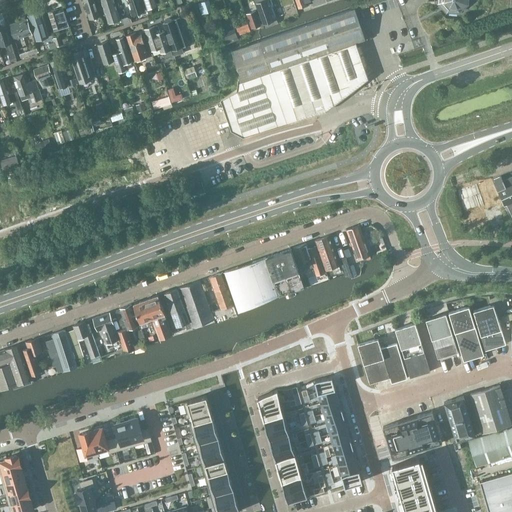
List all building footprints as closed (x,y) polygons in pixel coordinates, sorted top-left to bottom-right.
[(83,0),(89,19),(99,16),(94,0),(83,0)] [(100,0),(108,22),(120,18),(113,0),(100,0)] [(127,0),(132,15),(144,11),(140,0),(127,0)] [(143,0),(146,8),(158,4),(156,0),(143,0)] [(208,0),(207,0),(201,2),(205,14),(212,11),(208,0)] [(270,0),(264,0),(257,3),(264,24),(277,19),(270,0)] [(458,12),(467,4),(466,0),(440,0),(440,3),(442,3),(447,9),(447,11),(458,12)] [(64,7),(48,12),(54,31),(70,26),(64,7)] [(280,68),(316,56),(355,43),(365,39),(354,9),(231,51),(238,73),(239,94),(221,99),(231,131),(243,137),(297,120),(280,68)] [(36,40),(48,36),(40,10),(28,14),(36,40)] [(256,11),(246,14),(252,28),(261,25),(256,11)] [(19,37),(31,33),(27,19),(25,19),(23,17),(19,18),(19,21),(10,24),(14,39),(19,37)] [(164,23),(163,23),(173,51),(174,55),(183,52),(182,48),(189,45),(180,18),(171,21),(171,18),(169,18),(165,19),(164,21),(164,23)] [(240,24),(235,25),(239,35),(243,33),(240,24)] [(159,33),(157,25),(155,26),(144,29),(150,47),(151,51),(161,48),(164,58),(172,55),(170,50),(171,50),(165,31),(159,33)] [(3,29),(1,28),(0,28),(0,43),(1,45),(5,44),(7,51),(10,61),(16,59),(13,49),(6,28),(3,29)] [(125,36),(130,50),(134,61),(148,56),(141,34),(136,36),(135,33),(125,36)] [(60,36),(54,38),(55,42),(56,47),(62,45),(60,36)] [(118,71),(126,68),(124,63),(132,60),(124,37),(116,39),(120,51),(112,54),(118,71)] [(104,63),(113,60),(107,41),(98,44),(104,63)] [(280,68),(297,120),(329,110),(367,80),(355,43),(316,56),(280,68)] [(89,55),(87,50),(82,51),(70,55),(79,82),(91,78),(84,57),(89,55)] [(59,88),(67,85),(58,59),(50,62),(59,88)] [(48,65),(34,69),(37,78),(43,88),(51,85),(47,75),(51,74),(48,65)] [(193,67),(186,69),(189,79),(196,77),(193,67)] [(27,82),(24,73),(14,76),(20,95),(27,92),(29,99),(30,102),(42,98),(41,95),(38,88),(35,79),(27,82)] [(75,78),(67,80),(70,87),(77,84),(75,78)] [(10,93),(5,79),(0,80),(0,97),(2,104),(12,101),(15,101),(16,105),(20,103),(16,91),(10,93)] [(169,96),(152,102),(154,109),(171,104),(169,96)] [(143,103),(136,105),(138,112),(145,110),(143,103)] [(89,120),(82,122),(84,130),(91,128),(89,120)] [(70,128),(63,131),(67,141),(74,139),(70,128)] [(61,130),(54,132),(58,143),(65,141),(61,130)] [(40,142),(35,144),(38,153),(43,151),(40,142)] [(17,157),(1,162),(4,172),(20,167),(17,157)] [(511,175),(495,184),(502,199),(504,206),(506,205),(511,216),(511,175)] [(475,185),(453,193),(461,215),(464,214),(464,213),(474,210),(475,211),(482,208),(475,185)] [(370,258),(369,255),(370,255),(360,225),(346,230),(357,260),(365,257),(366,260),(370,258)] [(328,277),(340,272),(342,272),(339,266),(329,235),(315,240),(327,274),(328,277)] [(308,249),(306,244),(293,248),(299,264),(311,260),(316,276),(324,274),(315,247),(308,249)] [(291,249),(266,258),(280,296),(304,288),(291,249)] [(345,257),(338,259),(344,275),(352,278),(351,273),(345,257)] [(239,312),(279,295),(266,258),(226,272),(239,312)] [(216,323),(237,316),(222,273),(210,277),(221,310),(212,313),(214,321),(215,321),(216,323)] [(192,327),(213,319),(200,281),(179,289),(192,327)] [(178,332),(190,327),(177,289),(165,293),(178,332)] [(148,344),(172,335),(158,296),(134,304),(148,344)] [(116,332),(120,343),(123,349),(123,350),(134,346),(127,328),(129,328),(139,325),(131,304),(117,310),(115,312),(118,319),(118,318),(121,325),(126,324),(127,328),(116,332)] [(493,315),(490,306),(473,311),(485,350),(505,344),(496,314),(493,315)] [(468,317),(465,307),(449,312),(463,360),(483,354),(472,316),(468,317)] [(120,343),(116,332),(109,312),(93,318),(98,331),(102,329),(108,347),(120,343)] [(511,313),(501,316),(502,321),(511,318),(511,313)] [(445,324),(442,314),(426,319),(438,358),(458,352),(449,323),(445,324)] [(99,356),(97,349),(91,332),(90,333),(85,321),(73,325),(74,329),(66,332),(75,359),(83,356),(80,346),(77,338),(83,336),(92,359),(93,363),(101,360),(99,356)] [(415,333),(412,324),(395,329),(410,377),(430,371),(418,332),(415,333)] [(66,332),(65,329),(52,333),(54,339),(45,342),(52,366),(54,365),(56,370),(64,368),(64,370),(77,366),(75,359),(72,349),(66,332)] [(141,329),(136,331),(139,341),(145,339),(141,329)] [(27,361),(26,362),(31,376),(41,372),(34,354),(42,351),(37,338),(26,342),(28,348),(23,349),(27,361)] [(397,343),(381,348),(377,349),(374,339),(358,344),(370,383),(390,377),(391,383),(407,378),(397,343)] [(31,379),(19,345),(0,351),(0,385),(1,389),(13,385),(14,389),(32,383),(31,379)] [(332,376),(313,382),(316,393),(335,387),(332,376)] [(482,433),(511,424),(499,385),(470,394),(482,433)] [(335,387),(316,393),(318,392),(321,403),(338,398),(335,387)] [(277,392),(258,398),(261,409),(282,402),(280,403),(277,392)] [(206,396),(183,402),(186,413),(209,406),(206,396)] [(475,434),(463,396),(444,402),(456,441),(475,434)] [(338,398),(321,403),(324,413),(341,408),(338,398)] [(282,402),(261,409),(264,419),(285,413),(282,402)] [(186,413),(184,414),(186,418),(192,417),(193,422),(189,423),(212,417),(209,406),(186,413)] [(341,408),(324,413),(327,423),(344,418),(341,408)] [(383,426),(393,458),(442,443),(432,411),(383,426)] [(285,413),(264,419),(267,430),(288,423),(285,413)] [(138,417),(126,420),(134,445),(151,440),(148,428),(141,430),(138,417)] [(212,417),(189,423),(192,434),(215,427),(212,417)] [(344,418),(327,423),(330,434),(347,429),(344,418)] [(119,437),(112,439),(116,451),(134,445),(126,420),(124,421),(124,419),(116,421),(117,423),(115,424),(119,437)] [(288,423),(267,430),(270,440),(291,434),(288,423)] [(476,466),(511,454),(511,426),(468,440),(476,466)] [(91,430),(95,444),(98,456),(99,456),(97,451),(108,448),(109,453),(116,451),(112,439),(106,440),(102,427),(91,431),(91,430)] [(215,427),(192,434),(195,444),(218,438),(215,427)] [(347,429),(330,434),(333,444),(350,439),(347,429)] [(83,447),(77,449),(80,461),(98,456),(95,444),(91,430),(79,434),(83,447)] [(291,434),(270,440),(273,450),(294,444),(294,443),(292,444),(289,435),(291,434)] [(218,438),(195,444),(198,455),(221,448),(218,438)] [(350,439),(333,444),(336,454),(353,449),(350,439)] [(294,444),(273,450),(276,461),(297,454),(294,444)] [(221,448),(198,455),(201,465),(224,458),(221,448)] [(353,449),(336,454),(339,464),(337,465),(356,460),(353,449)] [(0,472),(21,467),(18,456),(17,456),(16,454),(6,457),(7,459),(0,461),(0,472)] [(297,454),(276,461),(279,471),(300,465),(297,454)] [(433,511),(418,457),(390,465),(403,511),(433,511)] [(224,458),(201,465),(204,475),(227,469),(224,458)] [(356,460),(337,465),(340,476),(359,470),(356,460)] [(300,465),(279,471),(282,481),(303,475),(300,465)] [(0,474),(3,483),(24,477),(21,467),(0,472),(0,474)] [(227,469),(204,475),(207,486),(230,479),(227,469)] [(359,470),(340,476),(342,475),(345,486),(362,481),(359,470)] [(511,511),(511,471),(480,481),(488,511),(511,511)] [(303,475),(282,481),(285,492),(306,485),(304,486),(301,476),(304,475),(303,475)] [(24,477),(3,483),(6,494),(27,487),(24,477)] [(81,488),(77,490),(77,492),(79,499),(81,499),(84,509),(98,506),(92,486),(94,486),(96,485),(94,478),(92,479),(81,482),(83,488),(81,488)] [(230,479),(207,486),(210,496),(233,489),(230,479)] [(306,485),(285,492),(288,503),(310,496),(306,485)] [(9,504),(30,498),(27,487),(6,494),(9,504)] [(233,489),(210,496),(213,507),(236,500),(233,489)] [(24,511),(33,509),(30,498),(9,504),(10,511),(24,511)] [(236,500),(213,507),(215,511),(232,511),(240,510),(236,500)] [(96,506),(97,511),(103,511),(117,508),(115,501),(96,506)]
